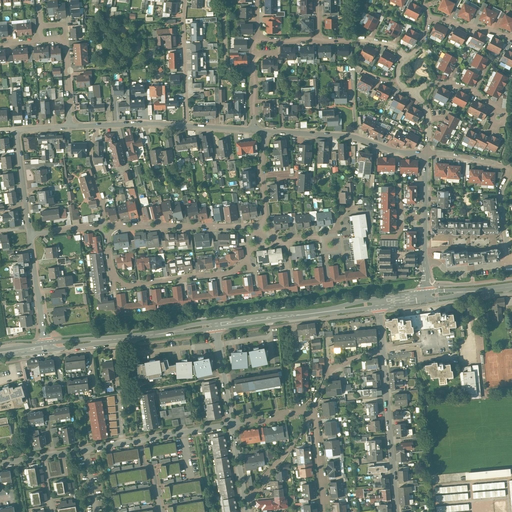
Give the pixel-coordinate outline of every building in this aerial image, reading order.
[(76,0),(70,1),(71,9),(80,8),(78,0),(76,0)] [(107,0),(106,6),(105,13),(106,13),(106,16),(110,17),(111,13),(113,13),(114,7),(111,7),(112,0),(107,0)] [(201,0),(192,0),(192,8),(201,8),(201,0)] [(442,0),(438,9),(444,11),(449,0),(442,0)] [(449,0),(444,11),(449,14),(455,3),(454,3),(455,2),(451,0),(449,0)] [(57,1),(50,2),(48,2),(49,9),(48,10),(48,12),(49,13),(52,13),(53,14),(58,14),(57,4),(57,1)] [(177,3),(167,2),(166,12),(166,13),(170,13),(176,14),(177,3)] [(57,4),(58,14),(58,18),(66,17),(64,3),(57,4)] [(413,4),(410,3),(408,7),(405,14),(410,16),(416,5),(413,4)] [(469,6),(464,4),(458,15),(464,18),(469,6)] [(416,5),(410,16),(416,19),(421,8),(418,7),(418,6),(416,5)] [(475,9),(469,6),(464,18),(469,21),(475,9)] [(81,17),(80,8),(71,9),(72,17),(81,17)] [(241,8),(240,8),(240,9),(240,10),(240,13),(240,14),(240,17),(252,17),(252,12),(251,12),(251,8),(250,8),(241,8)] [(485,8),(479,19),(485,22),(491,10),(485,8)] [(496,13),(491,10),(485,22),(490,25),(496,13)] [(372,16),(368,14),(365,20),(375,25),(378,20),(374,18),(374,17),(372,16)] [(505,14),(499,25),(505,28),(510,17),(506,15),(505,14)] [(337,19),(326,19),(326,26),(326,28),(327,29),(329,29),(331,28),(337,28),(336,24),(337,24),(337,19)] [(309,20),(302,20),(302,28),(301,28),(301,32),(305,32),(305,31),(313,31),(313,27),(312,27),(312,24),(313,24),(313,20),(309,20)] [(375,25),(365,20),(362,25),(366,27),(366,28),(368,29),(369,29),(373,31),(375,25)] [(396,22),(395,23),(391,21),(388,26),(399,31),(402,26),(398,24),(398,23),(396,22)] [(272,22),(267,22),(267,25),(267,28),(267,33),(277,33),(277,22),(272,22)] [(202,23),(191,23),(192,40),(203,40),(202,23)] [(245,24),(240,24),(240,25),(240,28),(241,29),(241,34),(248,34),(249,34),(252,34),(252,24),(245,24)] [(436,24),(434,28),(433,27),(432,30),(433,30),(431,34),(436,37),(442,26),(436,24)] [(399,31),(388,26),(386,32),(390,34),(389,34),(392,35),(396,37),(399,31)] [(447,29),(442,26),(436,37),(442,40),(444,35),(444,36),(445,34),(445,33),(447,29)] [(74,29),(71,29),(71,38),(82,37),(83,36),(82,33),(81,32),(81,29),(81,28),(74,29)] [(461,31),(455,28),(453,33),(453,32),(452,34),(452,35),(450,39),(456,42),(461,31)] [(414,31),(411,30),(411,31),(408,29),(403,40),(408,42),(414,31)] [(416,32),(414,31),(408,42),(413,45),(419,35),(416,33),(416,32)] [(466,34),(461,31),(456,42),(461,44),(463,40),(464,41),(465,38),(464,38),(466,34)] [(478,33),(475,32),(470,42),(475,45),(481,34),(478,32),(478,33)] [(483,35),(481,34),(475,45),(480,48),(486,37),(483,36),(483,35)] [(158,36),(158,45),(163,44),(163,42),(163,38),(166,38),(166,47),(177,47),(176,35),(158,36)] [(495,39),(492,37),(487,48),(492,51),(498,40),(496,38),(495,39)] [(243,40),(234,40),(234,50),(246,50),(246,40),(243,40)] [(501,41),(498,40),(492,51),(498,54),(503,43),(500,41),(501,41)] [(365,45),(363,49),(362,49),(361,52),(362,52),(360,56),(365,59),(370,48),(365,45)] [(58,49),(58,46),(51,47),(51,49),(52,58),(52,61),(59,60),(59,57),(61,57),(60,49),(58,49)] [(330,47),(319,47),(319,57),(330,57),(330,54),(330,47)] [(348,49),(348,47),(337,47),(338,55),(348,55),(348,49)] [(370,48),(365,59),(371,61),(373,57),(373,58),(374,55),(376,51),(370,48)] [(389,54),(384,51),(382,55),(381,55),(380,57),(380,58),(378,62),(384,65),(389,54)] [(509,52),(506,51),(501,61),(506,64),(511,53),(509,51),(509,52)] [(200,53),(192,53),(192,71),(200,71),(206,71),(206,70),(203,70),(203,53),(200,53)] [(457,59),(446,53),(443,58),(454,64),(457,59)] [(395,57),(389,54),(384,65),(389,67),(392,63),(393,61),(395,57)] [(487,59),(477,54),(474,59),(485,65),(486,62),(487,59)] [(238,56),(234,56),(234,58),(235,65),(247,65),(247,56),(238,56)] [(454,64),(443,58),(441,63),(451,69),(452,69),(455,64),(454,64)] [(485,65),(474,59),(471,65),(482,70),(483,67),(484,67),(485,65)] [(273,60),(263,60),(263,69),(268,69),(268,71),(270,72),(272,72),(273,71),(273,70),(273,61),(273,60)] [(451,69),(441,63),(438,68),(449,74),(451,69)] [(478,75),(467,70),(465,75),(476,81),(477,78),(478,75)] [(507,78),(497,72),(494,77),(505,83),(507,81),(506,80),(507,78)] [(84,76),(77,76),(77,80),(76,80),(77,83),(79,83),(80,87),(90,86),(89,78),(89,75),(84,76)] [(179,75),(170,76),(170,84),(180,84),(179,75)] [(368,78),(363,75),(361,79),(360,79),(359,81),(357,86),(363,88),(368,78)] [(476,81),(465,75),(462,80),(473,86),(474,83),(475,83),(476,81)] [(505,83),(494,77),(492,82),(502,88),(503,85),(504,86),(505,83)] [(374,81),(368,78),(363,88),(368,91),(370,87),(371,87),(372,85),(374,81)] [(266,82),(263,82),(263,91),(265,91),(265,92),(266,94),(267,94),(269,92),(269,91),(273,91),(273,82),(273,81),(266,82)] [(502,88),(492,82),(489,87),(500,93),(502,90),(501,90),(502,88)] [(344,83),(334,83),(335,93),(344,93),(344,83)] [(376,91),(374,95),(375,95),(380,98),(386,86),(383,85),(383,86),(380,84),(376,91)] [(123,86),(114,86),(114,95),(123,94),(124,94),(124,90),(123,86)] [(159,86),(150,87),(150,96),(160,96),(159,86)] [(388,87),(386,86),(380,98),(385,100),(391,90),(388,88),(388,87)] [(439,87),(434,98),(439,100),(445,89),(443,88),(442,89),(439,87)] [(500,93),(489,87),(486,92),(497,98),(498,95),(499,95),(500,93)] [(445,89),(439,100),(445,103),(450,93),(447,91),(448,91),(445,89)] [(20,91),(12,92),(13,95),(13,104),(16,104),(16,106),(20,106),(21,106),(21,99),(20,91)] [(458,91),(452,102),(458,104),(464,93),(461,92),(458,91)] [(314,92),(305,92),(305,105),(316,105),(315,94),(315,92),(314,92)] [(346,103),(346,93),(344,93),(335,93),(334,93),(335,98),(335,103),(346,103)] [(466,94),(464,93),(458,104),(463,107),(469,97),(466,95),(466,94)] [(392,101),(391,105),(396,107),(402,96),(399,95),(396,94),(392,101)] [(126,103),(119,103),(119,111),(130,110),(130,100),(129,96),(126,96),(126,97),(126,103)] [(402,96),(396,107),(401,110),(407,99),(404,98),(404,97),(402,96)] [(133,100),(130,100),(130,110),(144,109),(144,99),(133,100)] [(48,100),(41,101),(42,118),(50,117),(50,109),(49,109),(49,100),(48,100)] [(161,101),(156,101),(155,103),(155,109),(158,109),(159,110),(162,110),(162,109),(166,109),(165,101),(161,101)] [(473,101),(468,112),(473,114),(478,104),(478,103),(473,101)] [(478,104),(473,114),(478,117),(483,106),(484,105),(479,102),(478,103),(478,104)] [(104,103),(97,104),(94,105),(94,112),(105,111),(104,103)] [(276,107),(276,103),(272,103),(264,103),(264,115),(268,115),(268,116),(275,116),(276,115),(276,107)] [(36,104),(27,104),(27,111),(27,115),(28,115),(36,114),(36,104)] [(62,106),(55,106),(56,114),(60,114),(65,114),(64,104),(62,104),(62,106)] [(91,105),(80,105),(80,113),(94,112),(94,105),(91,105)] [(20,106),(16,106),(16,111),(13,111),(14,120),(23,119),(22,111),(21,111),(20,106)] [(204,107),(194,107),(193,107),(194,116),(205,115),(205,116),(204,106),(204,107)] [(215,106),(204,106),(205,116),(205,119),(216,119),(216,115),(215,106)] [(409,109),(405,117),(410,120),(416,109),(413,107),(413,108),(410,106),(409,109)] [(483,106),(478,117),(482,119),(483,119),(485,115),(488,109),(483,106)] [(416,109),(410,120),(415,123),(421,112),(418,110),(416,109)] [(334,110),(322,111),(323,111),(323,115),(322,115),(322,118),(322,121),(323,121),(327,121),(328,121),(328,120),(334,120),(334,116),(334,110)] [(459,119),(448,114),(447,116),(446,116),(445,119),(456,124),(459,119)] [(328,121),(327,121),(328,125),(341,125),(341,116),(334,116),(334,120),(328,120),(328,121)] [(366,117),(361,128),(363,129),(363,130),(365,131),(371,120),(366,117)] [(456,124),(445,119),(444,121),(444,122),(443,124),(452,128),(452,129),(454,129),(456,124)] [(371,120),(365,131),(368,132),(370,133),(371,133),(375,124),(376,122),(371,120)] [(452,128),(443,124),(442,123),(439,128),(450,133),(452,129),(452,128)] [(375,124),(371,133),(370,133),(370,135),(372,136),(372,137),(374,138),(380,127),(375,124)] [(380,127),(374,138),(377,139),(377,138),(380,140),(384,132),(385,129),(380,127)] [(450,133),(439,128),(438,127),(435,132),(436,133),(447,138),(450,133)] [(468,130),(463,141),(468,143),(473,132),(471,131),(471,132),(468,130)] [(402,134),(397,131),(391,142),(394,143),(394,144),(396,145),(402,134)] [(407,136),(403,143),(404,143),(406,144),(405,145),(408,146),(414,135),(409,132),(406,136),(407,136)] [(473,132),(468,143),(473,146),(474,144),(478,135),(476,134),(476,133),(473,132)] [(447,138),(436,133),(434,138),(445,143),(447,138)] [(481,134),(479,133),(478,135),(474,144),(479,146),(484,135),(482,134),(481,134)] [(56,134),(47,135),(48,151),(50,158),(54,158),(54,155),(52,155),(51,148),(52,148),(52,146),(56,145),(57,145),(56,136),(56,134)] [(402,134),(396,145),(399,147),(399,146),(401,147),(404,143),(403,143),(407,136),(406,136),(402,134)] [(47,135),(38,135),(38,143),(44,143),(45,159),(50,158),(48,151),(47,135)] [(133,135),(125,137),(128,146),(130,146),(131,146),(132,150),(131,150),(129,151),(131,160),(138,159),(133,139),(133,135)] [(203,136),(202,136),(203,140),(203,142),(205,157),(213,156),(211,141),(210,141),(209,135),(203,136)] [(419,137),(414,135),(408,146),(410,147),(411,147),(413,148),(419,137)] [(487,136),(484,135),(479,146),(484,149),(485,147),(485,146),(489,138),(487,137),(487,136)] [(492,137),(490,136),(489,138),(485,146),(485,147),(489,149),(495,138),(493,136),(492,137)] [(32,137),(24,138),(26,150),(34,149),(32,138),(32,137)] [(196,137),(186,139),(187,148),(197,146),(196,137)] [(8,138),(0,138),(0,139),(1,147),(5,147),(5,149),(9,148),(8,138)] [(141,138),(133,139),(138,159),(144,157),(143,153),(144,152),(142,143),(141,138)] [(498,139),(495,138),(489,149),(495,151),(500,141),(497,139),(498,139)] [(176,140),(178,149),(187,148),(186,139),(182,139),(176,140)] [(226,139),(218,140),(219,148),(217,149),(218,157),(229,155),(228,152),(227,152),(226,148),(228,147),(226,139)] [(116,143),(115,140),(109,141),(115,167),(125,164),(120,142),(116,143)] [(285,140),(274,141),(274,150),(273,150),(274,155),(276,155),(276,158),(275,158),(276,167),(288,166),(287,157),(284,157),(283,154),(286,153),(285,140)] [(240,142),(236,143),(238,156),(242,156),(245,155),(246,155),(246,153),(249,152),(249,155),(250,155),(253,154),(254,154),(257,154),(258,154),(256,141),(252,141),(248,141),(245,142),(244,142),(241,142),(240,142)] [(320,142),(319,142),(319,143),(319,151),(328,151),(328,142),(325,142),(320,142)] [(81,144),(76,144),(77,144),(72,144),(72,152),(80,152),(80,157),(86,157),(86,153),(86,151),(87,151),(87,149),(86,149),(86,144),(81,144)] [(311,145),(299,145),(298,162),(309,163),(310,157),(311,157),(311,152),(310,152),(311,145)] [(161,149),(150,151),(152,164),(163,162),(161,152),(161,151),(161,149)] [(161,151),(161,152),(163,162),(163,164),(174,162),(171,150),(161,151)] [(347,150),(340,151),(340,153),(338,153),(339,160),(345,159),(346,165),(349,165),(349,158),(347,158),(347,150)] [(319,151),(318,151),(318,163),(328,163),(328,160),(328,151),(319,151)] [(95,153),(93,153),(94,161),(94,163),(103,162),(103,152),(95,153)] [(366,153),(359,152),(358,162),(359,162),(358,173),(363,174),(363,173),(363,172),(364,164),(365,157),(366,153)] [(372,154),(366,153),(365,157),(366,157),(364,164),(363,172),(363,173),(363,174),(369,174),(372,154)] [(10,156),(1,157),(3,169),(12,167),(10,156)] [(66,157),(62,157),(65,178),(67,178),(67,180),(72,180),(71,175),(68,176),(66,157)] [(45,169),(35,170),(37,183),(46,181),(45,169)] [(243,172),(244,180),(255,179),(253,170),(251,171),(243,172)] [(130,171),(124,173),(125,181),(132,179),(130,171)] [(13,173),(3,174),(5,186),(6,186),(14,185),(13,173)] [(304,174),(304,177),(299,177),(298,190),(309,191),(310,178),(308,177),(308,174),(304,174)] [(89,175),(84,177),(84,179),(82,180),(83,181),(81,182),(81,183),(81,184),(82,187),(83,187),(83,188),(93,185),(91,179),(90,179),(89,175)] [(256,186),(255,179),(244,180),(245,188),(246,187),(253,187),(256,186)] [(93,185),(83,188),(83,189),(84,192),(84,193),(85,194),(87,193),(87,195),(89,194),(90,196),(95,194),(94,191),(95,191),(93,185)] [(416,186),(407,186),(407,191),(404,191),(404,198),(407,198),(407,203),(416,203),(416,186)] [(349,188),(344,188),(344,193),(340,193),(340,194),(339,195),(339,197),(340,198),(340,203),(350,202),(350,191),(350,188),(349,188)] [(68,191),(69,200),(76,199),(74,190),(68,191)] [(47,191),(39,192),(39,199),(40,203),(49,202),(49,196),(48,196),(47,191)] [(15,192),(8,193),(10,204),(16,203),(15,192)] [(144,198),(140,199),(142,206),(142,207),(145,206),(145,207),(149,206),(147,198),(145,199),(144,198)] [(368,198),(363,198),(363,206),(363,208),(366,208),(366,211),(373,210),(373,202),(368,202),(368,198)] [(133,201),(126,202),(127,204),(130,218),(138,217),(134,201),(133,201)] [(159,217),(156,202),(154,202),(152,205),(153,207),(149,207),(149,206),(152,219),(159,217)] [(170,202),(162,203),(166,219),(173,217),(170,205),(171,205),(170,202)] [(171,205),(170,205),(173,217),(177,217),(177,219),(182,218),(183,218),(181,212),(180,205),(177,206),(176,203),(171,205)] [(188,204),(188,206),(187,206),(189,219),(199,218),(197,208),(197,204),(193,205),(193,203),(188,204)] [(80,219),(79,208),(75,209),(75,204),(69,205),(71,220),(80,219)] [(127,204),(122,205),(123,207),(118,208),(121,219),(126,217),(127,219),(130,218),(127,204)] [(252,205),(248,205),(248,206),(250,218),(257,217),(257,216),(257,212),(256,207),(252,208),(252,205)] [(145,207),(142,208),(145,220),(152,218),(152,219),(149,206),(145,207)] [(235,206),(223,207),(225,219),(225,221),(237,219),(235,206)] [(242,207),(241,207),(242,211),(243,219),(250,218),(248,206),(242,207)] [(197,208),(199,218),(199,220),(201,220),(201,219),(207,218),(206,210),(205,207),(202,208),(202,207),(197,208)] [(215,209),(214,209),(215,215),(216,220),(225,219),(223,207),(215,209)] [(109,210),(109,214),(111,221),(118,219),(115,208),(109,210)] [(437,208),(431,208),(431,218),(431,233),(433,233),(440,233),(453,233),(453,224),(445,224),(445,222),(440,222),(440,208),(437,208)] [(58,209),(50,210),(51,219),(56,218),(56,219),(60,218),(59,213),(58,209)] [(482,224),(482,233),(494,233),(498,233),(500,231),(500,232),(501,232),(499,222),(497,209),(489,210),(490,221),(490,224),(482,224)] [(50,210),(42,211),(43,220),(46,220),(51,219),(50,210)] [(18,211),(9,212),(9,213),(11,221),(19,220),(18,211)] [(330,212),(323,213),(325,225),(332,224),(331,218),(331,212),(330,212)] [(9,213),(2,214),(3,222),(11,221),(9,213)] [(317,214),(316,214),(317,220),(318,226),(325,225),(323,213),(317,214)] [(83,222),(100,220),(99,214),(83,216),(83,222)] [(365,214),(348,216),(351,238),(348,238),(350,260),(354,260),(356,260),(365,258),(367,258),(366,245),(364,245),(363,237),(366,236),(365,227),(367,227),(365,214)] [(302,215),(295,216),(296,223),(296,228),(304,227),(302,215)] [(309,215),(302,215),(304,227),(311,226),(310,221),(310,216),(309,215)] [(274,217),(274,225),(275,229),(282,228),(281,216),(274,217)] [(288,216),(281,216),(282,228),(289,227),(289,223),(288,216)] [(24,232),(20,233),(21,236),(18,236),(18,243),(19,246),(27,244),(26,235),(25,235),(24,232)] [(142,232),(135,233),(136,240),(137,247),(139,247),(139,245),(147,244),(146,235),(146,233),(143,234),(142,232)] [(146,235),(147,244),(147,246),(155,245),(155,247),(159,246),(158,239),(157,239),(156,232),(149,233),(149,235),(146,235)] [(416,232),(407,232),(407,236),(404,236),(404,244),(407,244),(407,249),(414,249),(415,249),(416,232)] [(176,236),(177,244),(177,246),(187,245),(189,244),(188,239),(187,234),(186,234),(185,233),(182,234),(182,235),(176,236)] [(229,233),(229,235),(229,244),(237,245),(237,233),(229,233)] [(92,234),(85,235),(86,244),(93,243),(94,254),(102,253),(100,241),(98,242),(97,237),(93,238),(92,234)] [(123,234),(118,235),(118,237),(114,237),(115,247),(119,246),(120,246),(121,247),(123,247),(124,246),(124,245),(128,245),(128,240),(127,235),(123,236),(123,234)] [(170,234),(167,234),(166,235),(165,236),(165,240),(166,246),(168,245),(177,244),(176,236),(176,234),(170,235),(170,234)] [(198,234),(195,235),(196,245),(202,245),(203,247),(210,246),(209,238),(208,234),(202,235),(201,234),(198,234)] [(229,235),(218,234),(218,241),(218,245),(223,245),(223,246),(229,246),(229,244),(229,235)] [(7,235),(5,235),(1,235),(1,236),(2,242),(3,248),(10,247),(8,235),(7,235)] [(313,244),(305,245),(306,255),(306,258),(315,257),(314,255),(315,254),(315,253),(314,252),(314,250),(315,249),(314,248),(313,247),(313,244)] [(305,245),(295,247),(295,253),(296,256),(306,255),(305,245)] [(55,247),(46,248),(47,253),(46,253),(47,258),(58,257),(57,251),(56,251),(55,247)] [(280,249),(269,250),(270,262),(278,261),(278,259),(277,254),(280,253),(280,249)] [(485,252),(467,254),(468,262),(468,264),(487,262),(499,260),(499,256),(498,253),(499,251),(496,249),(495,250),(485,252)] [(226,260),(220,260),(220,263),(220,267),(229,266),(229,265),(233,264),(236,261),(238,261),(240,258),(240,257),(243,256),(242,250),(233,251),(234,255),(230,256),(229,255),(227,255),(226,256),(226,260)] [(269,250),(258,251),(258,256),(262,256),(262,261),(263,263),(270,262),(269,250)] [(390,250),(377,250),(377,264),(379,264),(379,272),(383,272),(383,279),(396,279),(396,277),(406,277),(406,272),(408,272),(408,266),(414,266),(415,255),(405,254),(405,265),(398,265),(398,271),(392,271),(392,264),(390,264),(390,250)] [(458,253),(454,253),(453,251),(441,252),(442,258),(445,257),(446,266),(455,265),(455,263),(468,261),(468,262),(467,254),(467,252),(458,253)] [(28,253),(9,255),(10,259),(14,259),(14,260),(18,259),(19,262),(22,261),(29,260),(28,253)] [(212,258),(208,258),(208,256),(204,257),(206,268),(213,267),(212,258)] [(124,257),(117,258),(118,267),(131,266),(131,261),(130,258),(126,258),(125,258),(124,257)] [(145,257),(141,258),(141,259),(137,259),(138,270),(150,268),(149,258),(145,258),(145,257)] [(201,259),(197,260),(199,269),(206,268),(204,257),(201,257),(201,259)] [(360,272),(349,273),(349,271),(344,272),(345,275),(346,280),(352,279),(360,278),(367,277),(366,269),(367,269),(365,258),(356,260),(357,264),(359,264),(360,272)] [(183,259),(175,260),(176,262),(177,270),(177,272),(184,271),(184,269),(183,261),(184,261),(183,259)] [(29,260),(22,261),(19,262),(17,262),(18,265),(21,265),(21,267),(22,267),(23,273),(30,272),(29,260)] [(184,261),(183,261),(184,269),(184,271),(192,270),(192,268),(191,260),(184,261)] [(176,262),(168,263),(168,264),(169,271),(170,273),(177,272),(177,270),(176,262)] [(337,265),(329,266),(330,280),(331,282),(333,282),(346,280),(345,275),(338,276),(337,265)] [(58,267),(49,268),(49,274),(49,278),(58,277),(60,277),(64,276),(63,270),(59,271),(58,267),(59,267),(58,267)] [(322,267),(314,268),(315,279),(309,280),(310,285),(322,283),(324,283),(324,281),(322,267)] [(303,280),(301,270),(293,271),(295,284),(295,287),(297,287),(310,285),(309,280),(303,280)] [(287,272),(278,273),(280,284),(273,284),(274,290),(287,288),(289,288),(288,285),(287,272)] [(266,275),(257,276),(259,289),(259,292),(261,291),(274,290),(273,284),(267,285),(266,275)] [(26,276),(14,277),(16,289),(22,288),(22,286),(27,285),(26,276)] [(64,276),(60,277),(58,277),(59,286),(71,285),(70,276),(64,276)] [(251,276),(243,278),(244,288),(238,289),(239,294),(251,293),(253,292),(253,290),(251,276)] [(230,279),(222,280),(224,294),(224,296),(226,296),(239,294),(238,289),(232,290),(230,279)] [(209,293),(203,294),(203,299),(216,297),(218,297),(218,294),(216,281),(207,282),(209,293)] [(195,284),(187,285),(188,298),(189,301),(191,301),(203,299),(203,294),(197,294),(195,284)] [(174,297),(167,298),(168,304),(181,302),(183,302),(182,299),(181,286),(172,287),(174,297)] [(27,289),(16,290),(17,295),(20,295),(20,299),(24,298),(29,298),(27,289)] [(65,289),(57,290),(57,293),(51,293),(52,298),(53,298),(53,302),(56,302),(57,305),(63,304),(62,297),(66,296),(65,289)] [(160,289),(151,290),(153,303),(153,305),(156,305),(168,304),(167,298),(161,299),(160,289)] [(138,302),(132,303),(133,308),(145,307),(148,306),(147,304),(145,290),(137,292),(138,302)] [(125,293),(116,294),(118,308),(118,310),(120,310),(133,308),(132,303),(126,304),(125,293)] [(107,298),(98,299),(99,306),(101,306),(104,308),(107,308),(107,310),(115,309),(115,308),(114,301),(107,302),(107,298)] [(504,298),(494,299),(495,306),(495,307),(500,307),(504,306),(504,298)] [(25,302),(17,303),(17,308),(20,308),(21,312),(26,311),(30,311),(29,302),(25,302)] [(54,312),(53,312),(55,323),(60,323),(59,320),(63,319),(62,316),(64,315),(64,311),(54,312)] [(453,313),(445,314),(445,313),(442,313),(442,315),(440,315),(440,311),(434,312),(435,313),(417,316),(418,329),(441,326),(442,334),(449,333),(450,333),(449,327),(456,326),(455,320),(454,320),(453,313)] [(27,315),(20,316),(21,327),(32,326),(32,321),(31,322),(30,315),(27,315)] [(418,329),(417,316),(405,317),(405,320),(403,320),(403,318),(399,319),(400,320),(398,321),(397,317),(392,318),(392,319),(389,319),(392,340),(410,338),(409,332),(413,332),(413,330),(418,329)] [(315,323),(308,324),(309,335),(313,335),(313,337),(316,337),(315,323)] [(308,324),(297,325),(299,341),(310,340),(309,335),(308,324)] [(320,339),(311,340),(313,349),(321,348),(320,339)] [(258,347),(253,348),(254,351),(250,351),(251,354),(249,354),(248,354),(250,367),(254,366),(254,365),(267,362),(265,357),(267,357),(267,350),(264,350),(263,348),(259,349),(258,347)] [(242,349),(237,350),(237,352),(237,353),(233,353),(232,353),(232,355),(229,355),(231,362),(233,362),(233,367),(246,366),(246,367),(250,367),(248,354),(248,355),(246,355),(246,352),(242,352),(242,350),(242,349)] [(208,358),(204,359),(203,357),(204,357),(203,357),(198,357),(198,358),(199,361),(195,361),(196,364),(194,365),(193,365),(195,374),(195,377),(199,376),(199,375),(212,372),(210,367),(212,367),(212,360),(209,360),(208,358)] [(377,358),(372,359),(372,360),(366,361),(366,369),(378,367),(377,358)] [(38,359),(27,361),(28,368),(32,367),(33,370),(34,370),(35,377),(38,376),(37,374),(40,374),(40,373),(38,361),(38,359)] [(182,362),(177,362),(177,364),(173,365),(169,365),(168,359),(159,361),(159,360),(155,361),(155,360),(149,361),(146,362),(146,363),(137,364),(137,367),(137,373),(138,373),(138,378),(148,377),(149,379),(153,378),(157,378),(162,377),(161,375),(171,372),(171,371),(174,371),(174,372),(175,372),(175,371),(178,371),(178,376),(178,375),(182,374),(182,376),(187,376),(187,375),(191,374),(191,376),(191,373),(194,372),(194,374),(195,374),(193,365),(191,365),(191,362),(187,362),(187,359),(182,360),(182,362)] [(449,363),(442,364),(442,363),(439,363),(439,365),(437,365),(436,361),(431,362),(431,363),(424,364),(425,371),(428,370),(428,373),(430,373),(430,377),(438,376),(439,383),(446,382),(446,377),(453,376),(452,370),(450,370),(449,363)] [(113,362),(102,363),(104,372),(105,380),(112,379),(115,379),(114,371),(113,362)] [(319,363),(313,363),(313,370),(315,370),(315,375),(316,375),(316,376),(320,375),(321,375),(322,375),(321,366),(321,363),(319,363)] [(470,366),(467,366),(467,371),(460,372),(462,400),(481,398),(479,383),(475,383),(475,376),(474,371),(473,371),(473,367),(470,367),(470,366)] [(306,367),(300,367),(300,368),(296,368),(296,370),(296,376),(297,376),(297,378),(307,378),(307,375),(307,370),(306,370),(306,367)] [(403,371),(389,372),(390,381),(398,380),(398,378),(404,377),(403,371)] [(379,372),(372,373),(372,377),(370,378),(370,376),(366,377),(367,382),(373,381),(380,381),(379,372)] [(278,373),(272,374),(274,385),(280,384),(280,383),(279,376),(278,373)] [(307,378),(297,378),(297,380),(296,380),(297,386),(298,386),(298,390),(303,390),(303,391),(307,390),(307,386),(308,386),(307,382),(307,378)] [(241,379),(235,380),(235,382),(237,391),(237,392),(243,391),(241,379)] [(214,380),(203,382),(204,388),(203,389),(203,392),(217,390),(217,386),(215,386),(214,380)] [(398,380),(390,381),(390,389),(399,388),(399,386),(402,386),(402,381),(398,382),(398,380)] [(340,381),(330,382),(331,386),(328,386),(328,387),(326,388),(327,394),(330,394),(330,395),(337,394),(337,393),(341,393),(340,381)] [(380,381),(373,381),(373,387),(373,389),(381,388),(380,381)] [(0,402),(14,399),(16,404),(21,402),(20,397),(23,397),(19,386),(13,388),(13,389),(12,389),(11,387),(7,388),(7,386),(0,388),(1,390),(0,390),(0,402)] [(373,389),(372,389),(372,394),(372,397),(382,396),(381,388),(373,389)] [(217,390),(203,392),(204,395),(205,395),(206,401),(217,399),(216,393),(218,393),(217,390)] [(417,390),(409,390),(409,399),(418,399),(417,390)] [(406,393),(394,395),(395,405),(407,404),(406,393)] [(217,399),(206,401),(207,407),(206,407),(206,411),(220,408),(220,405),(218,405),(217,399)] [(101,400),(87,403),(88,407),(90,406),(90,410),(91,410),(102,408),(102,405),(103,405),(102,403),(101,403),(101,400)] [(377,402),(365,404),(366,408),(370,408),(370,415),(376,414),(378,414),(377,402)] [(102,408),(91,410),(90,410),(89,410),(89,414),(91,414),(92,417),(104,415),(103,412),(104,412),(104,410),(103,411),(102,408)] [(220,408),(206,411),(207,414),(209,414),(210,420),(220,418),(219,412),(221,412),(220,408)] [(408,411),(393,412),(393,419),(399,419),(407,418),(410,418),(410,412),(408,411)] [(104,415),(92,417),(90,417),(91,421),(92,421),(93,424),(93,425),(105,423),(104,420),(105,420),(105,418),(104,418),(104,415)] [(0,433),(0,434),(1,434),(2,433),(3,434),(5,435),(6,435),(8,435),(9,434),(9,433),(8,432),(10,431),(10,429),(9,428),(9,427),(8,425),(7,425),(6,424),(8,423),(7,417),(0,418),(0,433)] [(376,421),(371,421),(371,424),(368,425),(369,430),(368,430),(368,431),(369,431),(379,430),(378,420),(376,421)] [(0,438),(12,436),(10,425),(9,425),(9,424),(8,424),(8,423),(6,424),(7,425),(8,425),(9,427),(9,428),(10,429),(10,431),(8,432),(9,433),(9,434),(8,435),(6,435),(5,435),(3,434),(2,433),(1,434),(0,434),(0,433),(0,438)] [(105,423),(93,425),(93,424),(91,425),(92,429),(94,428),(94,432),(106,430),(106,427),(107,427),(106,425),(105,425),(105,423)] [(400,424),(395,424),(396,436),(406,435),(405,423),(400,424)] [(282,426),(278,427),(278,425),(274,426),(277,440),(280,440),(280,438),(284,437),(282,426)] [(274,426),(271,427),(271,428),(267,429),(269,439),(273,439),(273,441),(276,440),(277,440),(274,426)] [(248,431),(240,432),(242,443),(253,441),(251,429),(248,430),(248,431)] [(263,429),(255,430),(255,429),(251,429),(253,441),(265,439),(263,429)] [(106,430),(94,432),(92,432),(93,436),(95,436),(96,439),(107,437),(107,434),(108,434),(107,432),(106,432),(106,430)] [(223,432),(212,434),(213,441),(214,444),(226,442),(225,438),(224,439),(223,432)] [(337,440),(325,442),(326,449),(338,447),(337,440)] [(380,440),(369,440),(370,451),(381,450),(380,440)] [(401,442),(401,445),(404,445),(404,450),(411,449),(411,441),(401,442)] [(175,442),(168,443),(170,453),(177,452),(175,442)] [(226,442),(214,444),(214,447),(215,454),(226,453),(225,446),(226,446),(226,442)] [(168,443),(162,444),(164,454),(170,453),(168,443)] [(162,444),(155,446),(157,455),(164,454),(162,444)] [(304,448),(298,449),(298,456),(311,454),(310,451),(309,451),(309,448),(310,448),(310,444),(308,444),(303,445),(304,448)] [(401,445),(396,445),(396,453),(404,453),(404,450),(404,445),(401,445)] [(155,446),(149,447),(151,456),(157,455),(155,446)] [(338,447),(326,449),(327,456),(339,455),(338,447)] [(137,449),(131,450),(132,459),(138,458),(139,458),(137,449)] [(131,450),(124,451),(126,460),(132,459),(131,450)] [(267,452),(259,454),(259,452),(255,453),(255,454),(258,467),(261,466),(261,465),(265,464),(264,460),(269,459),(274,454),(269,450),(267,452)] [(381,450),(370,451),(371,455),(367,455),(368,461),(382,460),(381,450)] [(124,451),(118,452),(120,461),(126,460),(124,451)] [(118,452),(111,453),(113,462),(120,461),(118,452)] [(226,453),(215,454),(217,465),(229,463),(229,459),(227,459),(226,453)] [(408,453),(404,453),(396,453),(397,462),(410,461),(410,457),(409,457),(408,453)] [(252,456),(244,458),(246,469),(254,467),(254,469),(258,468),(258,467),(255,454),(252,455),(252,456)] [(54,461),(48,462),(49,472),(56,471),(54,461)] [(334,461),(328,462),(328,465),(328,466),(328,469),(339,468),(339,461),(338,461),(334,461)] [(179,463),(172,464),(173,473),(180,472),(179,463)] [(229,463),(217,465),(219,475),(229,473),(228,466),(230,466),(229,463)] [(172,464),(165,465),(167,474),(173,473),(172,464)] [(311,468),(300,469),(301,476),(313,475),(312,471),(311,471),(311,468)] [(339,468),(328,469),(328,473),(329,473),(329,476),(335,476),(340,475),(339,468)] [(511,468),(467,471),(467,479),(511,476),(511,468)] [(141,469),(134,470),(136,480),(142,479),(141,469)] [(2,472),(0,472),(1,475),(2,481),(2,483),(12,481),(10,471),(8,471),(8,470),(2,471),(2,472)] [(134,470),(128,471),(129,481),(136,480),(134,470)] [(407,470),(398,470),(399,481),(406,481),(408,481),(408,480),(407,470)] [(128,471),(121,473),(123,482),(129,481),(128,471)] [(286,471),(279,471),(276,474),(277,481),(270,481),(271,489),(282,488),(282,480),(287,480),(286,471)] [(121,473),(115,474),(117,483),(123,482),(121,473)] [(229,473),(219,475),(220,485),(233,483),(232,480),(231,480),(229,473)] [(388,477),(380,478),(381,482),(381,487),(389,486),(388,477)] [(43,478),(31,480),(28,480),(28,486),(29,486),(41,484),(41,481),(44,481),(43,478)] [(195,481),(188,482),(190,492),(196,491),(195,481)] [(336,482),(330,483),(331,490),(343,488),(342,482),(342,481),(336,482)] [(188,482),(182,483),(183,493),(190,492),(188,482)] [(182,483),(175,484),(177,494),(183,493),(182,483)] [(233,483),(220,485),(222,496),(233,494),(232,487),(233,487),(233,483)] [(307,484),(303,485),(304,492),(315,490),(314,483),(307,484)] [(175,484),(169,486),(171,495),(177,494),(175,484)] [(71,486),(58,488),(59,493),(56,494),(68,492),(68,489),(71,489),(71,486)] [(407,487),(399,487),(400,496),(408,495),(408,492),(412,492),(412,487),(412,486),(407,487)] [(282,488),(273,489),(273,492),(275,492),(275,497),(283,496),(282,488)] [(343,488),(331,490),(331,496),(338,496),(344,495),(343,488)] [(389,489),(381,490),(382,495),(382,500),(390,499),(389,489)] [(144,490),(138,491),(139,500),(146,499),(144,490)] [(315,490),(304,492),(304,498),(305,499),(308,498),(315,497),(315,490)] [(138,491),(131,492),(133,501),(139,500),(138,491)] [(131,492),(125,493),(127,502),(133,501),(131,492)] [(125,493),(119,494),(120,504),(127,502),(125,493)] [(233,494),(222,496),(224,506),(236,504),(235,500),(234,501),(233,494)] [(408,495),(400,496),(401,504),(413,503),(412,499),(408,499),(408,495)] [(47,496),(34,498),(35,504),(32,504),(32,505),(44,503),(44,500),(47,499),(47,496)] [(283,496),(275,497),(275,500),(272,500),(273,508),(285,507),(286,505),(286,499),(284,499),(283,496)] [(511,511),(511,498),(498,499),(498,511),(511,511)] [(272,500),(262,501),(262,502),(262,507),(263,509),(267,509),(273,508),(272,500)] [(339,502),(332,503),(333,510),(346,509),(345,502),(345,501),(339,502)] [(198,502),(192,503),(193,511),(194,511),(200,511),(198,502)]
